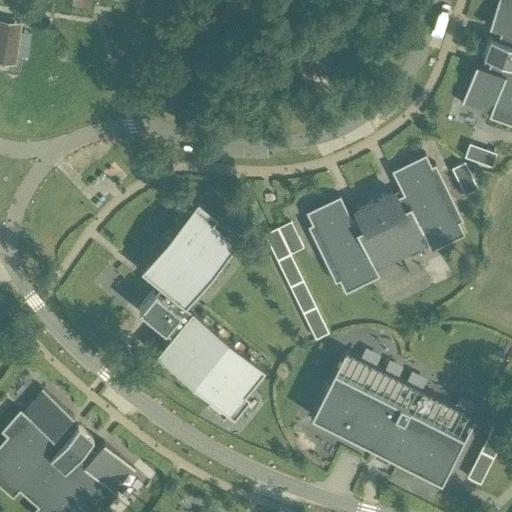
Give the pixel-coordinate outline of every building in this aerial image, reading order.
[(475,62),(461,101),(463,102),(464,99),(490,109),(488,115),(511,123),(511,0),(497,0),(488,24),(501,29),(499,34),(498,38),(490,35),(483,54),(491,57),(489,62),(488,67),(475,62)] [(20,22),(0,18),(0,59),(15,62),(20,22)] [(468,141),(463,155),(491,165),(496,151),(468,141)] [(340,193),(305,210),(311,222),(307,224),(335,280),(339,278),(345,290),(379,274),(373,261),(424,236),(431,249),(465,232),(459,220),(463,218),(435,161),(431,163),(425,151),(391,168),(403,192),(400,193),(396,195),(394,191),(356,209),(358,214),(354,215),(351,217),(340,193)] [(473,175),(461,181),(465,190),(477,184),(473,175)] [(140,267),(158,282),(138,306),(150,316),(170,332),(155,350),(210,395),(205,401),(223,416),(264,365),(185,301),(237,238),(213,218),(193,202),(187,197),(172,215),(179,220),(140,267)] [(197,198),(193,202),(213,218),(216,214),(197,198)] [(299,236),(286,242),(290,251),(303,244),(299,236)] [(286,242),(272,249),(276,257),(290,251),(286,242)] [(290,251),(276,257),(280,266),(294,259),(290,251)] [(311,295),(298,302),(302,310),(315,304),(311,295)] [(315,304),(302,310),(306,319),(319,312),(315,304)] [(343,347),(310,413),(382,450),(440,479),(473,414),(343,347)] [(0,428),(6,433),(0,439),(0,484),(12,495),(18,487),(37,504),(30,511),(31,511),(89,511),(92,508),(96,511),(99,511),(117,492),(113,488),(131,466),(134,468),(135,467),(103,439),(95,449),(91,446),(87,443),(93,436),(77,423),(72,429),(68,426),(64,423),(73,413),(42,385),(41,387),(43,389),(24,410),(19,406),(0,428)] [(506,428),(494,422),(490,428),(502,435),(506,428)] [(483,474),(470,468),(468,473),(480,481),(483,474)]
